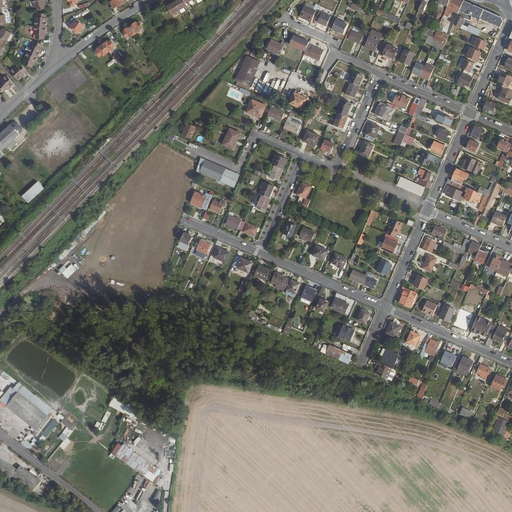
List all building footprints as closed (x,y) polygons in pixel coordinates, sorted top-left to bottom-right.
[(32,0),(34,6),(36,6),(37,9),(45,7),(44,3),(45,3),(44,0),(32,0)] [(112,0),(113,0),(109,3),(113,9),(117,6),(117,7),(122,4),(119,0),(112,0)] [(179,0),(178,1),(174,4),(179,12),(186,7),(185,5),(188,3),(186,0),(179,0)] [(422,0),(418,11),(423,14),(424,12),(422,12),(425,6),(426,6),(429,0),(422,0)] [(435,3),(434,4),(437,5),(445,9),(446,9),(448,6),(436,0),(435,3)] [(446,9),(446,10),(457,15),(463,0),(450,0),(448,6),(446,9)] [(472,4),(463,0),(457,15),(453,24),(477,35),(479,31),(480,29),(468,24),(467,26),(462,23),(464,17),(470,20),(472,16),(475,17),(474,18),(479,21),(480,19),(501,28),(504,21),(502,17),(482,8),(472,4)] [(161,7),(166,15),(169,12),(171,16),(179,12),(174,4),(170,6),(166,8),(165,5),(161,7)] [(305,5),(301,15),(308,18),(308,19),(312,21),(316,10),(305,5)] [(437,5),(430,22),(437,25),(445,9),(437,5)] [(317,17),(319,19),(317,23),(326,27),(331,16),(320,11),(317,17)] [(35,25),(34,34),(36,34),(35,38),(36,38),(41,38),(43,39),(43,35),(45,35),(46,26),(47,17),(45,16),(45,13),(37,12),(37,16),(35,16),(35,25)] [(387,18),(393,21),(399,24),(401,19),(389,14),(387,18)] [(437,29),(433,39),(436,40),(445,44),(449,35),(442,32),(444,27),(442,26),(445,19),(442,18),(437,29)] [(336,19),(332,28),(343,34),(347,24),(336,19)] [(76,20),(70,28),(73,30),(78,33),(84,26),(76,20)] [(129,26),(135,35),(140,32),(139,30),(142,28),(138,23),(136,24),(135,23),(129,26)] [(125,31),(123,33),(126,38),(130,36),(131,38),(135,35),(129,26),(124,30),(125,31)] [(0,51),(2,47),(0,46),(2,42),(4,39),(6,40),(10,32),(2,28),(0,31),(0,51)] [(352,30),(348,38),(359,43),(363,35),(352,30)] [(373,30),(366,46),(376,51),(383,35),(373,30)] [(293,35),(289,44),(305,51),(308,44),(309,41),(293,35)] [(425,42),(434,45),(436,40),(433,39),(430,37),(427,36),(425,42)] [(477,37),(474,45),(484,50),(487,42),(477,37)] [(271,39),(267,49),(280,55),(285,43),(282,41),(281,44),(275,41),(271,39)] [(434,45),(442,49),(445,44),(436,40),(434,45)] [(27,52),(24,60),(25,61),(24,65),(31,68),(32,64),(34,65),(38,57),(41,48),(40,48),(42,44),(35,41),(33,45),(31,44),(27,52)] [(101,45),(107,53),(112,51),(110,49),(114,47),(110,41),(108,42),(107,41),(101,45)] [(305,51),(304,54),(309,56),(318,60),(319,60),(324,51),(308,44),(305,51)] [(387,44),(382,56),(392,60),(397,48),(387,44)] [(95,52),(98,57),(102,55),(103,56),(107,53),(101,45),(96,49),(97,50),(95,52)] [(444,47),(438,58),(449,64),(450,61),(443,58),(448,49),(444,47)] [(470,47),(466,56),(477,61),(481,52),(470,47)] [(405,49),(400,61),(410,65),(415,54),(405,49)] [(245,56),(233,79),(248,85),(258,62),(245,56)] [(475,62),(464,57),(459,67),(466,70),(468,71),(470,66),(473,67),(475,62)] [(420,77),(425,66),(416,62),(412,72),(416,74),(416,75),(420,77)] [(425,66),(420,77),(424,79),(425,77),(430,79),(434,67),(426,64),(425,66)] [(14,71),(22,80),(26,75),(25,74),(28,71),(23,66),(20,68),(18,67),(14,71)] [(354,70),(349,81),(351,82),(359,86),(364,74),(354,70)] [(463,73),(459,81),(456,79),(455,81),(457,82),(456,83),(464,87),(465,85),(469,86),(474,74),(468,71),(466,70),(464,74),(463,73)] [(12,73),(20,82),(22,80),(14,71),(12,73)] [(511,76),(503,73),(498,84),(505,88),(508,88),(511,78),(511,76)] [(5,77),(13,85),(14,84),(6,76),(5,77)] [(0,82),(1,83),(0,84),(0,87),(4,92),(7,89),(7,90),(13,85),(5,77),(0,81),(0,82)] [(351,82),(346,93),(354,97),(359,86),(351,82)] [(453,88),(451,93),(454,95),(452,99),(455,100),(461,88),(458,86),(457,90),(453,88)] [(505,88),(500,99),(510,104),(511,98),(511,90),(509,89),(508,88),(505,88)] [(295,90),(289,103),(302,109),(308,96),(295,90)] [(397,95),(393,104),(406,109),(411,98),(403,95),(402,97),(397,95)] [(252,99),(247,111),(257,115),(256,116),(261,118),(266,106),(252,99)] [(343,100),(338,112),(339,112),(346,116),(351,104),(343,100)] [(488,100),(484,109),(494,114),(495,112),(493,111),(496,103),(488,100)] [(414,102),(409,114),(413,116),(415,113),(418,104),(414,102)] [(379,104),(375,114),(383,118),(387,108),(379,104)] [(420,115),(424,106),(418,104),(415,113),(417,114),(420,115)] [(270,110),(267,115),(281,121),(285,113),(274,108),(273,111),(270,110)] [(339,112),(333,124),(343,128),(348,116),(346,116),(339,112)] [(413,116),(408,127),(411,128),(417,114),(415,113),(413,116)] [(439,113),(436,122),(449,128),(453,119),(447,116),(447,118),(445,117),(445,115),(439,113)] [(287,119),(284,128),(297,133),(301,125),(287,119)] [(372,122),(367,133),(375,137),(381,126),(372,122)] [(10,124),(0,134),(0,158),(4,155),(1,152),(8,146),(10,148),(18,142),(15,139),(20,134),(19,134),(22,131),(22,128),(17,123),(13,123),(11,125),(10,124)] [(185,123),(180,135),(189,139),(194,127),(185,123)] [(476,125),(470,136),(477,139),(478,136),(479,137),(481,132),(483,133),(483,131),(482,131),(483,129),(476,125)] [(441,131),(438,137),(445,140),(449,131),(442,128),(441,129),(440,128),(439,130),(441,131)] [(230,129),(223,144),(233,149),(240,134),(230,129)] [(302,136),(305,138),(304,141),(316,146),(320,136),(308,131),(308,132),(304,130),(302,136)] [(406,134),(399,131),(398,135),(400,136),(397,144),(400,146),(402,141),(406,134)] [(169,133),(165,143),(170,146),(175,135),(169,133)] [(406,134),(402,141),(407,143),(408,144),(411,136),(406,134)] [(502,138),(498,146),(505,149),(508,143),(509,141),(502,138)] [(471,139),(467,147),(472,150),(476,142),(471,139)] [(325,140),(322,147),(326,149),(326,151),(330,152),(334,144),(325,140)] [(435,141),(431,149),(440,153),(444,145),(435,141)] [(365,142),(360,153),(368,157),(373,145),(365,142)] [(505,149),(504,148),(503,151),(504,151),(508,153),(509,150),(511,144),(508,143),(505,149)] [(434,162),(437,156),(424,151),(422,156),(418,155),(416,160),(429,166),(431,161),(434,162)] [(504,151),(498,166),(501,167),(505,160),(508,153),(504,151)] [(277,154),(273,164),(275,165),(283,169),(287,159),(277,154)] [(467,156),(462,168),(471,171),(476,174),(478,174),(483,163),(475,160),(467,156)] [(196,171),(235,187),(240,176),(200,159),(199,162),(196,171)] [(275,165),(270,177),(279,180),(283,169),(275,165)] [(457,168),(451,180),(453,181),(462,184),(465,177),(467,173),(457,168)] [(425,176),(424,179),(420,177),(418,183),(430,188),(433,183),(429,181),(432,174),(424,170),(422,174),(425,176)] [(398,184),(422,195),(425,187),(401,177),(398,184)] [(38,181),(22,196),(28,202),(44,188),(38,181)] [(452,184),(466,190),(467,187),(464,185),(462,184),(453,181),(452,184)] [(265,182),(260,194),(262,195),(270,198),(274,186),(265,182)] [(303,183),(298,195),(301,196),(298,201),(309,206),(311,200),(306,198),(311,186),(303,183)] [(467,187),(470,188),(477,191),(478,188),(465,183),(464,185),(467,187)] [(492,189),(489,196),(487,200),(489,201),(491,197),(493,198),(499,185),(495,183),(492,189)] [(450,186),(446,194),(453,197),(454,196),(462,199),(464,193),(450,186)] [(480,186),(478,191),(480,192),(483,194),(488,196),(491,191),(480,186)] [(466,198),(475,202),(476,201),(479,202),(480,199),(482,196),(482,194),(485,195),(486,195),(483,202),(482,202),(479,209),(483,211),(487,200),(489,196),(488,196),(483,194),(480,192),(478,191),(477,191),(470,188),(468,191),(467,191),(464,197),(463,199),(465,200),(466,198)] [(196,191),(192,201),(198,204),(197,205),(202,207),(203,206),(207,208),(213,195),(207,192),(205,195),(196,191)] [(262,195),(257,206),(266,210),(271,198),(270,198),(262,195)] [(214,199),(211,208),(220,212),(225,201),(221,200),(220,202),(214,199)] [(103,209),(78,234),(82,237),(106,213),(103,209)] [(373,210),(366,224),(370,225),(372,220),(374,215),(376,216),(377,216),(379,212),(373,210)] [(496,211),(492,221),(503,226),(507,216),(496,211)] [(230,215),(226,224),(241,230),(245,222),(230,215)] [(290,218),(283,233),(292,237),(298,222),(290,218)] [(393,219),(387,233),(395,237),(397,234),(401,226),(402,222),(393,219)] [(245,222),(241,230),(255,236),(257,231),(258,228),(245,222)] [(436,225),(433,233),(439,236),(444,238),(447,230),(436,225)] [(305,227),(301,236),(312,241),(315,232),(305,227)] [(185,233),(181,241),(189,245),(193,236),(185,233)] [(386,238),(382,248),(393,253),(400,239),(395,237),(387,233),(385,237),(386,238)] [(63,259),(80,240),(76,236),(57,257),(50,265),(53,267),(62,258),(63,259)] [(428,237),(423,249),(431,253),(436,241),(428,237)] [(466,238),(462,249),(465,250),(470,240),(466,238)] [(202,240),(198,249),(207,254),(211,245),(202,240)] [(473,242),(468,253),(465,251),(459,264),(463,266),(469,253),(476,256),(479,250),(481,245),(473,242)] [(318,246),(314,255),(324,259),(328,250),(318,246)] [(231,253),(222,249),(222,251),(219,249),(215,257),(218,259),(227,263),(231,253)] [(476,256),(475,260),(483,264),(487,254),(479,250),(476,256)] [(335,253),(330,264),(338,268),(338,267),(343,269),(347,258),(335,253)] [(429,255),(423,268),(431,272),(437,259),(429,255)] [(495,255),(490,267),(497,271),(500,263),(502,258),(495,255)] [(242,258),(238,269),(249,273),(253,263),(242,258)] [(502,260),(497,272),(509,277),(509,276),(510,273),(511,269),(511,264),(510,263),(510,262),(507,261),(506,262),(502,260)] [(388,277),(392,265),(383,262),(378,273),(388,277)] [(71,264),(66,269),(63,265),(58,270),(66,279),(76,270),(71,264)] [(260,266),(255,276),(266,280),(270,271),(260,266)] [(458,266),(453,279),(456,281),(461,267),(458,266)] [(359,272),(355,280),(365,284),(368,276),(369,274),(370,272),(368,271),(366,276),(359,272)] [(368,276),(365,284),(374,288),(377,280),(372,278),(373,276),(374,273),(370,272),(369,274),(368,276)] [(276,273),(272,282),(281,287),(286,277),(276,273)] [(419,275),(414,285),(424,290),(428,279),(419,275)] [(288,278),(283,290),(287,291),(287,290),(296,294),(301,284),(288,278)] [(238,291),(242,293),(247,281),(243,279),(238,291)] [(403,286),(398,298),(402,299),(406,288),(403,286)] [(307,287),(302,298),(312,302),(317,291),(307,287)] [(406,288),(402,299),(400,302),(411,307),(417,292),(406,288)] [(320,299),(315,308),(324,312),(328,303),(320,299)] [(338,300),(334,309),(346,315),(350,306),(338,300)] [(437,305),(427,301),(422,311),(433,316),(437,305)] [(445,305),(440,317),(449,321),(455,309),(445,305)] [(255,320),(259,311),(251,308),(247,317),(255,320)] [(362,309),(357,320),(366,323),(371,313),(362,309)] [(476,332),(486,336),(489,337),(494,325),(491,324),(489,328),(484,325),(485,323),(481,321),(480,323),(478,323),(476,328),(478,329),(476,332)] [(345,322),(339,336),(350,341),(356,327),(348,324),(345,322)] [(391,322),(386,333),(395,337),(400,326),(391,322)] [(267,327),(280,332),(281,329),(269,324),(267,327)] [(494,325),(489,337),(493,339),(501,343),(507,329),(503,327),(501,332),(497,330),(499,325),(495,324),(494,325)] [(411,331),(407,342),(416,346),(420,335),(411,331)] [(427,338),(420,354),(424,355),(425,352),(427,348),(436,352),(440,344),(427,338)] [(326,353),(349,363),(352,354),(330,344),(326,353)] [(384,357),(382,362),(392,366),(394,362),(396,362),(397,358),(396,358),(398,353),(400,354),(402,351),(395,348),(393,353),(387,351),(384,357)] [(446,351),(441,361),(452,366),(457,356),(446,351)] [(464,357),(458,370),(468,374),(473,361),(464,357)] [(379,368),(377,374),(387,378),(392,368),(378,362),(376,366),(379,367),(379,368)] [(478,363),(472,376),(474,377),(477,371),(483,374),(482,377),(486,378),(490,369),(478,363)] [(26,422),(26,388),(18,382),(0,368),(0,375),(1,375),(14,384),(12,387),(8,387),(0,397),(0,404),(3,407),(5,407),(26,422)] [(496,375),(491,387),(500,390),(502,386),(505,387),(508,380),(496,375)] [(408,382),(416,385),(419,379),(410,376),(408,382)] [(424,381),(420,391),(424,393),(428,383),(424,381)] [(26,387),(26,422),(38,432),(51,415),(48,412),(52,408),(26,387)] [(113,395),(108,405),(135,418),(140,408),(113,395)] [(431,398),(429,404),(437,407),(439,402),(431,398)] [(499,407),(496,414),(511,421),(511,416),(504,413),(506,410),(499,407)] [(459,415),(469,419),(466,426),(470,428),(475,415),(462,409),(459,415)] [(102,421),(105,423),(110,412),(106,411),(102,421)] [(67,438),(76,426),(64,417),(60,422),(66,426),(58,437),(62,441),(58,446),(63,450),(70,441),(67,438)] [(498,417),(492,431),(503,436),(510,422),(498,417)] [(51,418),(39,439),(44,442),(57,421),(51,418)] [(511,423),(510,422),(503,436),(507,437),(511,425),(511,423)] [(28,441),(24,446),(29,450),(37,440),(34,438),(30,443),(28,441)] [(157,475),(160,470),(117,442),(109,453),(160,486),(164,480),(157,475)] [(0,473),(12,480),(25,481),(26,469),(18,465),(18,466),(0,457),(0,473)] [(29,473),(22,484),(33,492),(40,480),(29,473)]
